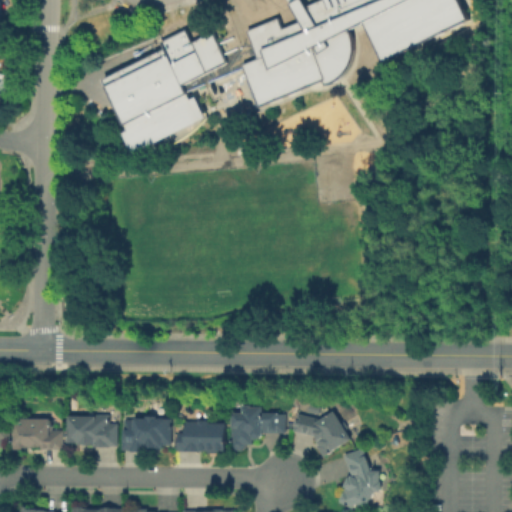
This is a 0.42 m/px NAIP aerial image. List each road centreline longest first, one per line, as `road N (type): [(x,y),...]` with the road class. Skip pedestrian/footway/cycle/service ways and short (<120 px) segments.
road 1 (tertiary): [(511,357),(0,350)]
road 2 (residential): [(43,0),(44,351)]
road 3 (residential): [(273,487),(245,479),(0,474)]
